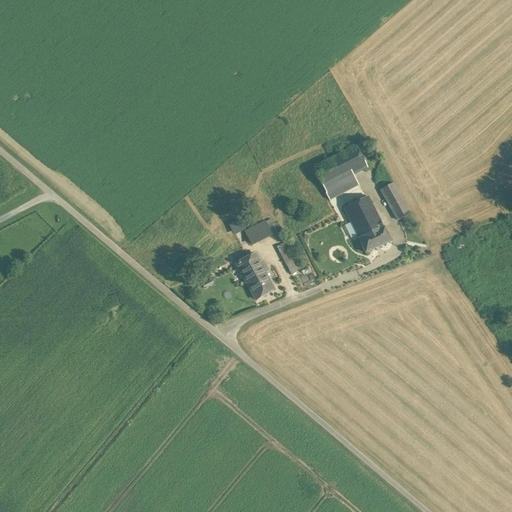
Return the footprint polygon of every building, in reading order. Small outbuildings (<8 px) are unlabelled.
[(356,146),(314,168),(325,190),(345,179),(353,175),(367,167),(356,146)] [(353,175),(345,179),(351,188),(358,184),(353,175)] [(345,179),(325,190),(327,194),(326,194),(329,200),(351,188),(345,179)] [(402,199),(393,183),(381,190),(390,207),(402,199)] [(368,197),(344,209),(352,224),(358,236),(359,239),(384,228),(368,197)] [(402,199),(390,207),(398,220),(410,214),(402,199)] [(244,229),(239,219),(229,225),(234,234),(244,229)] [(265,222),(268,227),(274,224),(272,219),(265,222)] [(265,222),(246,232),(252,245),(272,235),(268,227),(265,222)] [(274,224),(268,227),(272,235),(278,232),(274,224)] [(352,239),(358,236),(352,224),(345,227),(352,239)] [(359,239),(366,253),(391,242),(384,228),(359,239)] [(287,242),(277,247),(291,275),(298,271),(289,255),(290,255),(288,250),(290,249),(287,242)] [(243,254),(234,259),(237,264),(246,260),(243,254)] [(246,260),(237,264),(248,284),(266,275),(255,255),(246,260)] [(266,275),(248,284),(256,299),(274,290),(266,275)] [(203,286),(205,290),(215,285),(212,281),(203,286)]
